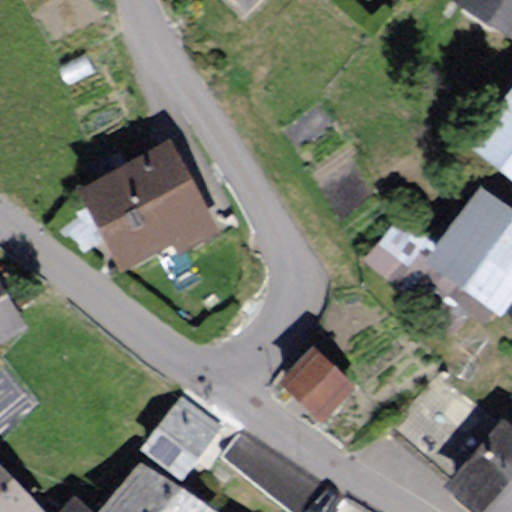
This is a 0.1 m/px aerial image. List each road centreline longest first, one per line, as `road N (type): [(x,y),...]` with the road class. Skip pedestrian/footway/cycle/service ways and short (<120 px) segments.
road 1 (residential): [(131,0),(149,47),(252,201),(281,259),(286,297),(219,397)]
road 2 (residential): [(219,397),(0,225)]
road 3 (residential): [(403,511),(219,397)]
